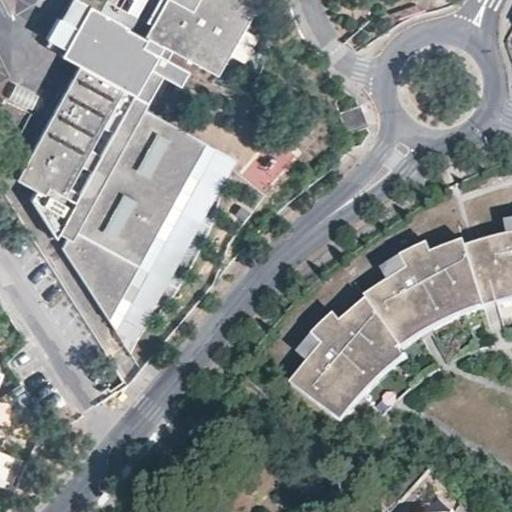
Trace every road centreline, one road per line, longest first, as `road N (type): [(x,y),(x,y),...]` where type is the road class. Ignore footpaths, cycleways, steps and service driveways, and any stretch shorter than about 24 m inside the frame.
road 1 (residential): [(65,511),(263,273),(320,220)]
road 2 (residential): [(469,37),(423,34),(398,54),(388,86),(400,119)]
road 3 (residential): [(320,220),(436,140)]
road 4 (residential): [(400,119),(320,220)]
